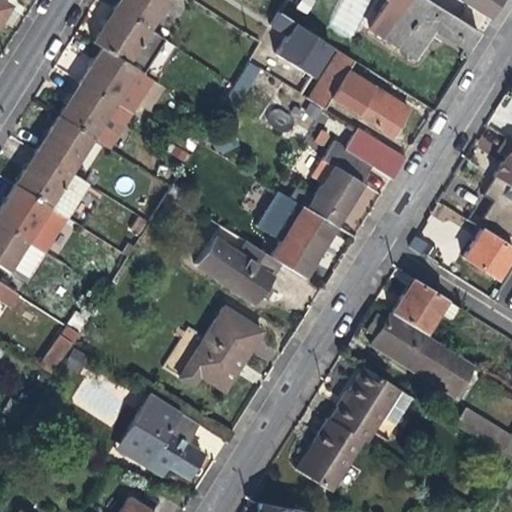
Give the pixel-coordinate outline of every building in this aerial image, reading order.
[(1,0),(0,0),(0,18),(9,4),(1,0)] [(116,0),(112,7),(147,28),(164,0),(116,0)] [(385,0),(368,28),(414,57),(424,42),(432,27),(465,48),(476,32),(425,0),(385,0)] [(501,0),(472,0),(469,4),(491,18),(501,0)] [(162,38),(147,28),(112,7),(102,23),(91,41),(98,46),(133,67),(140,72),(162,38)] [(273,53),(309,75),(328,45),(275,13),(268,25),(284,35),(273,53)] [(299,93),(322,107),(329,95),(390,133),(400,117),(406,106),(346,68),(351,60),(328,45),(309,75),(299,93)] [(111,101),(133,67),(98,46),(89,61),(77,80),(111,101)] [(231,98),(244,103),(259,67),(245,61),(231,98)] [(89,136),(111,101),(77,80),(67,96),(55,115),(89,136)] [(268,119),(283,132),(293,120),(277,108),(268,119)] [(67,171),(89,136),(55,115),(44,132),(33,150),(67,171)] [(369,165),(390,178),(403,157),(355,128),(342,148),(331,141),(311,175),(321,181),(311,196),(296,184),(287,198),(332,225),(358,181),(369,165)] [(511,140),(505,136),(495,151),(503,155),(498,163),(490,175),(511,188),(511,140)] [(85,182),(67,171),(33,150),(22,167),(12,183),(46,205),(63,216),(85,182)] [(511,188),(490,175),(479,193),(490,200),(486,207),(480,216),(511,235),(511,188)] [(63,216),(46,205),(12,183),(2,199),(0,202),(0,223),(24,239),(42,250),(63,216)] [(266,226),(280,235),(314,255),(322,241),(332,225),(287,198),(285,196),(266,226)] [(0,265),(5,269),(24,239),(0,223),(0,265)] [(145,224),(138,236),(147,241),(154,229),(145,224)] [(495,277),(511,249),(511,248),(479,228),(461,256),(495,277)] [(280,235),(268,255),(278,261),(285,266),(301,275),(307,265),(314,255),(280,235)] [(211,236),(194,263),(220,279),(254,300),(265,282),(278,261),(268,255),(244,240),(236,253),(211,236)] [(421,332),(443,298),(409,277),(401,288),(387,311),(421,332)] [(15,292),(0,282),(0,300),(7,305),(15,292)] [(160,365),(191,384),(197,373),(221,389),(240,357),(258,328),(221,305),(202,336),(185,326),(160,365)] [(470,362),(421,332),(387,311),(383,318),(374,313),(365,327),(374,333),(368,342),(451,393),(470,362)] [(77,332),(67,325),(60,335),(70,341),(77,332)] [(38,364),(49,371),(70,341),(60,335),(38,364)] [(77,373),(88,357),(76,348),(65,364),(77,373)] [(379,415),(397,388),(362,366),(349,386),(329,418),(360,438),(364,440),(379,415)] [(409,396),(397,388),(379,415),(392,423),(409,396)] [(150,393),(122,438),(153,457),(148,465),(161,473),(166,465),(185,477),(188,472),(197,472),(200,467),(196,459),(202,449),(183,438),(195,420),(150,393)] [(0,432),(0,440),(10,443),(25,419),(25,418),(31,410),(19,402),(0,432)] [(36,402),(31,410),(25,418),(38,426),(48,410),(36,402)] [(453,423),(510,459),(511,456),(511,435),(463,405),(453,423)] [(328,488),(360,438),(329,418),(326,416),(311,440),(295,466),(328,488)] [(25,448),(38,426),(25,418),(25,419),(10,443),(20,447),(25,448)] [(117,446),(148,465),(153,457),(122,438),(117,446)] [(116,511),(150,511),(126,496),(116,511)] [(308,511),(309,509),(256,500),(253,511),(308,511)]
